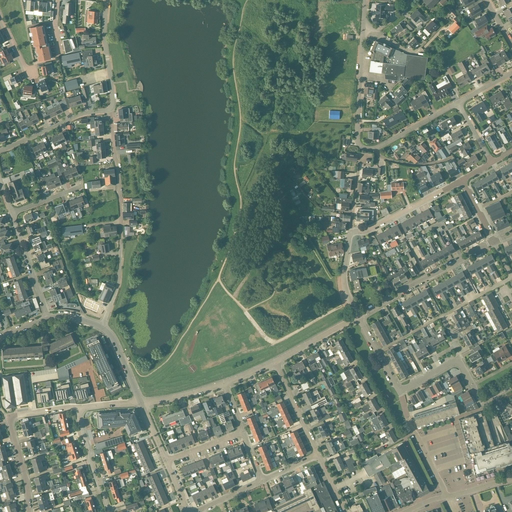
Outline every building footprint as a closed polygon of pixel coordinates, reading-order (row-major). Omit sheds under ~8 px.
[(31,0),(28,0),(26,0),(25,11),(26,11),(34,11),(35,2),(31,1),(31,0)] [(35,2),(34,11),(43,12),(43,2),(40,2),(40,1),(35,0),(35,2)] [(459,0),(462,3),(465,8),(471,5),(469,2),(472,0),(459,0)] [(43,2),(43,12),(51,12),(51,11),(52,2),(47,1),(47,3),(43,2)] [(73,14),(74,11),(73,10),(73,4),(71,4),(71,3),(66,3),(66,9),(64,9),(64,11),(60,10),(60,13),(61,13),(61,15),(61,17),(64,17),(63,19),(69,19),(69,14),(73,15),(73,14)] [(511,3),(507,6),(509,9),(503,12),(506,17),(511,13),(511,3)] [(385,6),(376,5),(376,8),(376,13),(376,17),(385,18),(385,11),(393,12),(393,4),(389,4),(389,7),(385,6)] [(478,5),(477,4),(468,9),(470,13),(468,14),(471,19),(477,16),(475,13),(481,10),(480,9),(481,8),(479,4),(478,5)] [(462,23),(461,21),(456,16),(458,15),(449,6),(445,9),(454,18),(453,19),(459,25),(462,23)] [(417,24),(420,20),(423,23),(426,20),(422,16),(423,16),(417,10),(414,13),(410,16),(417,24)] [(99,12),(88,11),(87,22),(97,23),(97,16),(99,16),(99,12)] [(484,16),(484,15),(475,20),(477,24),(475,25),(478,30),(483,27),(482,24),(487,21),(487,20),(488,19),(485,15),(484,16)] [(404,25),(402,21),(399,23),(399,24),(391,31),(394,35),(404,28),(403,26),(404,25)] [(438,26),(432,21),(425,28),(430,34),(438,26)] [(414,28),(409,22),(406,26),(411,31),(414,28)] [(455,23),(449,29),(452,33),(459,27),(455,23)] [(42,25),(30,28),(34,46),(36,46),(37,48),(36,48),(39,61),(51,58),(48,46),(47,46),(42,25)] [(477,37),(484,34),(487,39),(495,34),(492,28),(489,30),(487,25),(475,32),(475,33),(477,37)] [(89,38),(89,35),(84,35),(84,39),(86,39),(86,45),(96,45),(96,37),(89,38)] [(419,43),(413,37),(407,43),(409,44),(408,44),(413,49),(419,43)] [(69,39),(63,40),(65,54),(73,51),(69,39)] [(371,61),(370,72),(384,74),(385,79),(399,81),(400,79),(404,79),(404,77),(424,80),(428,58),(406,55),(375,41),(371,51),(374,52),(373,61),(371,61)] [(1,48),(0,48),(0,58),(10,54),(8,49),(2,51),(1,48)] [(64,55),(62,56),(64,66),(72,65),(85,62),(85,59),(88,59),(88,61),(89,61),(90,66),(98,65),(97,59),(98,59),(97,55),(93,56),(92,53),(84,53),(84,51),(66,55),(65,55),(64,55)] [(509,60),(503,51),(490,58),(493,64),(496,62),(498,66),(509,60)] [(10,54),(0,58),(0,61),(3,67),(8,64),(7,61),(13,59),(10,54)] [(485,63),(479,66),(484,74),(490,71),(488,67),(490,66),(486,58),(483,59),(485,63)] [(463,75),(456,79),(460,87),(471,81),(466,72),(469,70),(464,60),(459,63),(464,72),(462,73),(463,75)] [(45,66),(42,67),(43,75),(50,73),(50,74),(54,74),(53,68),(51,61),(45,63),(45,66)] [(484,74),(479,66),(473,70),(471,66),(468,68),(473,76),(476,74),(477,78),(484,74)] [(11,73),(2,77),(4,82),(8,80),(7,79),(12,77),(11,73)] [(8,80),(4,82),(8,90),(12,89),(10,86),(22,80),(19,74),(12,77),(7,79),(8,80)] [(452,89),(445,75),(443,77),(444,81),(435,86),(434,82),(429,85),(433,94),(437,101),(449,94),(447,91),(452,89)] [(76,79),(64,82),(67,90),(79,87),(76,79)] [(45,80),(38,82),(41,89),(42,94),(43,94),(49,92),(45,80)] [(95,94),(107,92),(106,82),(101,83),(101,85),(94,86),(95,94)] [(374,85),(365,84),(364,93),(372,93),(372,99),(376,99),(378,90),(373,89),(374,85)] [(22,92),(22,96),(28,97),(34,98),(35,91),(32,90),(32,87),(24,86),(24,93),(22,92)] [(407,91),(402,86),(394,93),(397,96),(393,100),(398,106),(406,99),(402,95),(407,91)] [(75,90),(72,91),(73,94),(76,105),(82,103),(80,96),(77,96),(76,93),(75,90)] [(421,93),(423,95),(411,102),(415,110),(423,105),(424,107),(428,105),(427,103),(430,101),(425,91),(421,93)] [(504,99),(500,92),(489,98),(493,105),(504,99)] [(68,98),(65,99),(67,104),(69,103),(70,107),(76,105),(73,94),(70,95),(71,98),(68,99),(68,98)] [(390,100),(385,95),(378,102),(382,107),(384,105),(388,110),(393,104),(389,100),(390,100)] [(511,105),(509,99),(503,103),(506,108),(511,105)] [(487,110),(483,102),(471,108),(476,116),(480,122),(484,120),(481,113),(487,110)] [(61,107),(60,104),(54,107),(57,114),(63,111),(61,107)] [(45,111),(42,113),(45,120),(51,117),(48,110),(47,107),(44,109),(45,111)] [(54,107),(48,110),(51,117),(57,114),(54,107)] [(128,122),(132,121),(132,114),(129,114),(128,113),(128,109),(119,110),(119,118),(126,118),(126,122),(128,122)] [(406,118),(402,111),(383,121),(387,128),(406,118)] [(36,113),(30,116),(34,123),(40,120),(36,113)] [(34,123),(30,116),(24,119),(28,126),(34,123)] [(441,132),(443,136),(450,132),(448,129),(457,124),(453,117),(441,123),(444,130),(441,132)] [(22,129),(28,126),(24,119),(18,122),(22,129)] [(95,128),(103,127),(102,120),(90,121),(90,128),(95,128)] [(128,123),(115,124),(115,131),(128,130),(128,126),(128,123)] [(103,127),(95,128),(95,132),(91,133),(91,136),(104,135),(103,127)] [(2,142),(7,140),(4,134),(8,133),(6,128),(0,130),(1,133),(0,133),(0,141),(1,141),(2,142)] [(376,132),(368,132),(368,139),(376,139),(376,135),(379,135),(380,133),(381,133),(386,131),(382,128),(381,129),(377,129),(376,132)] [(503,129),(498,132),(500,135),(499,136),(502,141),(503,141),(505,143),(511,140),(506,131),(505,132),(503,129)] [(454,142),(446,146),(448,149),(456,145),(462,141),(461,138),(464,136),(462,134),(463,133),(463,132),(462,130),(461,130),(460,131),(460,130),(450,135),(454,142)] [(62,133),(57,136),(62,146),(64,150),(67,148),(63,142),(66,140),(67,143),(70,141),(67,136),(64,137),(62,133)] [(123,134),(115,135),(116,146),(125,145),(124,136),(124,135),(129,135),(129,133),(124,133),(124,134),(123,134)] [(448,133),(443,136),(440,137),(443,141),(446,140),(445,138),(450,136),(448,133)] [(53,141),(50,142),(51,144),(53,149),(56,148),(59,147),(60,147),(62,146),(57,136),(51,138),(53,141)] [(490,136),(487,138),(489,141),(488,141),(493,150),(496,149),(496,150),(500,148),(499,147),(500,146),(494,138),(492,139),(490,136)] [(436,138),(430,141),(433,146),(432,147),(435,152),(438,150),(444,159),(449,155),(450,153),(448,149),(446,146),(443,148),(436,138)] [(97,145),(97,151),(105,150),(105,143),(95,144),(94,140),(90,140),(88,140),(89,146),(97,145)] [(43,142),(38,145),(43,154),(43,155),(47,153),(47,152),(51,150),(48,145),(45,146),(43,142)] [(420,155),(425,160),(428,157),(426,155),(428,153),(426,151),(429,148),(423,142),(419,146),(417,146),(416,147),(416,149),(417,150),(419,150),(418,151),(421,154),(420,155)] [(471,148),(467,142),(457,148),(456,145),(448,149),(450,153),(451,153),(453,152),(460,149),(464,157),(471,153),(469,149),(471,148)] [(34,159),(43,154),(38,145),(33,148),(34,152),(31,153),(34,159)] [(105,150),(97,151),(98,156),(90,157),(91,163),(96,162),(96,158),(106,157),(105,150)] [(422,163),(425,160),(420,155),(415,150),(410,155),(408,154),(404,158),(409,162),(411,160),(414,163),(415,163),(417,161),(419,163),(422,163)] [(468,162),(465,164),(467,168),(471,166),(470,165),(478,161),(475,155),(470,158),(466,160),(468,162)] [(454,158),(448,162),(450,165),(446,167),(448,171),(451,177),(459,173),(454,165),(457,163),(456,162),(454,158)] [(457,161),(459,166),(466,163),(465,161),(463,158),(457,161)] [(61,164),(58,165),(59,169),(60,169),(60,171),(64,170),(67,179),(73,176),(69,166),(69,165),(63,168),(61,164)] [(72,165),(69,166),(73,176),(78,174),(75,167),(73,168),(72,165)] [(421,167),(427,180),(431,179),(434,184),(435,186),(444,182),(439,172),(430,177),(425,166),(421,167)] [(504,176),(509,173),(505,166),(500,169),(501,172),(499,173),(503,180),(506,179),(504,176)] [(419,186),(422,192),(428,189),(426,184),(428,182),(421,167),(419,167),(421,172),(416,174),(418,179),(419,179),(422,185),(419,186)] [(32,178),(29,169),(24,171),(27,180),(32,178)] [(115,175),(115,169),(104,170),(104,177),(105,177),(106,185),(116,184),(115,175)] [(376,170),(363,169),(362,175),(362,177),(362,178),(365,178),(366,178),(366,176),(372,177),(372,173),(376,173),(376,170)] [(344,171),(330,171),(330,177),(337,177),(337,178),(343,179),(344,171)] [(495,172),(489,175),(493,182),(498,179),(495,172)] [(55,175),(51,176),(52,179),(53,179),(56,187),(62,184),(59,176),(56,178),(55,175)] [(488,185),(493,182),(489,175),(484,178),(488,185)] [(52,179),(51,176),(46,178),(46,177),(41,179),(44,185),(48,184),(50,189),(56,187),(53,179),(52,179)] [(483,188),(488,185),(484,178),(479,181),(483,188)] [(19,179),(13,181),(20,200),(26,198),(25,196),(27,195),(25,191),(23,192),(19,179)] [(348,179),(344,179),(344,188),(354,189),(354,179),(348,179)] [(20,200),(13,181),(8,183),(15,202),(20,200)] [(101,187),(100,181),(87,182),(87,189),(101,187)] [(473,184),(477,191),(483,188),(479,181),(473,184)] [(387,190),(378,192),(379,197),(380,203),(384,201),(384,198),(391,198),(391,192),(390,192),(390,190),(392,190),(392,191),(403,190),(406,189),(406,182),(403,182),(391,183),(391,184),(387,185),(387,190)] [(366,184),(359,183),(358,191),(364,192),(364,194),(368,194),(368,192),(369,193),(369,189),(368,189),(369,185),(365,184),(366,184)] [(453,197),(456,202),(463,199),(460,193),(453,197)] [(360,195),(359,202),(365,203),(365,207),(368,207),(369,207),(375,207),(375,202),(369,202),(369,198),(372,198),(372,199),(379,198),(379,194),(372,194),(369,194),(369,196),(360,195)] [(76,199),(80,211),(82,210),(81,206),(85,204),(82,197),(76,199)] [(347,198),(336,197),(336,203),(341,203),(341,209),(348,210),(349,203),(346,202),(347,198)] [(80,211),(76,199),(69,201),(72,209),(76,208),(78,212),(80,211)] [(455,205),(453,206),(455,209),(456,209),(459,208),(466,204),(463,199),(456,202),(454,204),(455,205)] [(499,201),(485,207),(488,214),(490,214),(497,231),(510,225),(507,218),(504,219),(502,216),(505,215),(499,201)] [(55,207),(58,215),(59,219),(67,216),(66,215),(70,214),(68,207),(65,208),(63,204),(55,207)] [(459,208),(456,209),(458,213),(459,214),(462,213),(469,209),(466,204),(459,208)] [(389,213),(386,208),(380,210),(383,216),(389,213)] [(357,213),(356,217),(373,218),(373,210),(360,209),(360,213),(357,213)] [(422,213),(426,221),(433,217),(429,209),(422,213)] [(458,213),(455,215),(456,216),(455,216),(456,218),(460,216),(461,217),(463,216),(465,219),(472,215),(469,209),(462,213),(459,214),(458,213)] [(27,223),(34,220),(33,217),(38,214),(37,211),(24,216),(27,223)] [(130,211),(123,211),(123,218),(130,218),(130,220),(129,220),(129,225),(137,225),(137,220),(133,220),(133,219),(134,219),(134,215),(137,215),(137,211),(133,211),(130,211)] [(436,219),(442,216),(439,211),(439,212),(436,212),(435,211),(433,212),(436,219)] [(350,222),(350,215),(340,213),(340,218),(343,219),(342,221),(350,222)] [(415,216),(419,224),(426,221),(422,213),(415,216)] [(415,216),(408,220),(412,228),(419,224),(415,216)] [(467,222),(468,224),(470,224),(471,227),(470,228),(469,229),(470,232),(472,231),(473,234),(477,241),(482,238),(479,231),(476,232),(474,230),(473,230),(473,229),(474,228),(473,227),(477,225),(473,218),(467,222)] [(405,232),(412,228),(408,220),(401,224),(405,232)] [(349,223),(339,222),(339,224),(335,224),(335,227),(332,227),(332,232),(339,232),(339,229),(348,230),(349,223)] [(36,223),(26,227),(29,234),(38,230),(36,223)] [(82,225),(62,227),(63,236),(69,236),(83,234),(82,225)] [(110,227),(110,225),(103,225),(104,236),(117,235),(116,226),(110,227)] [(397,225),(390,229),(394,237),(401,233),(397,225)] [(0,229),(0,228),(0,239),(9,237),(8,236),(9,235),(7,230),(0,232),(0,229)] [(387,241),(394,237),(390,229),(383,233),(387,241)] [(380,244),(387,241),(383,233),(376,236),(380,244)] [(460,238),(455,240),(457,243),(458,243),(461,249),(466,246),(463,240),(461,237),(463,236),(461,233),(460,234),(459,233),(458,234),(460,238)] [(472,244),(477,241),(473,234),(468,237),(472,244)] [(330,242),(328,235),(321,237),(322,244),(330,242)] [(31,239),(33,245),(41,242),(39,236),(31,239)] [(463,240),(466,246),(472,244),(468,237),(463,240)] [(369,245),(367,238),(357,241),(360,251),(367,250),(366,246),(369,245)] [(105,244),(104,240),(96,242),(97,249),(101,249),(102,252),(110,251),(110,250),(110,248),(109,247),(108,247),(108,243),(105,244)] [(5,242),(0,243),(0,249),(1,249),(3,253),(13,250),(12,249),(13,248),(12,243),(4,245),(3,242),(5,242)] [(52,247),(52,248),(55,246),(54,244),(52,245),(51,244),(44,246),(43,242),(33,245),(35,251),(41,249),(41,252),(47,250),(52,247)] [(327,246),(329,256),(343,252),(341,243),(327,246)] [(378,244),(375,246),(374,246),(378,254),(382,252),(378,244)] [(451,244),(446,247),(450,254),(455,251),(451,244)] [(450,254),(446,247),(441,250),(444,257),(450,254)] [(367,252),(367,250),(361,251),(362,253),(352,255),(353,262),(359,261),(359,265),(366,261),(365,253),(367,252)] [(441,250),(435,253),(439,260),(444,257),(441,250)] [(45,260),(48,259),(45,253),(37,256),(39,262),(45,260)] [(439,260),(435,253),(430,256),(434,263),(439,260)] [(491,254),(485,258),(489,265),(491,263),(495,261),(491,254)] [(8,265),(16,262),(14,256),(6,258),(1,259),(2,262),(7,261),(8,265)] [(396,260),(395,261),(399,268),(404,266),(403,265),(403,264),(401,261),(401,260),(400,259),(399,257),(398,256),(395,258),(395,259),(396,260)] [(434,263),(430,256),(425,259),(429,266),(434,263)] [(485,258),(479,261),(483,268),(487,266),(489,265),(485,258)] [(423,269),(429,266),(425,259),(419,262),(423,269)] [(46,263),(45,260),(39,262),(41,268),(50,265),(49,262),(46,263)] [(412,260),(408,262),(411,267),(408,269),(412,275),(413,275),(413,276),(416,275),(416,273),(418,272),(412,260)] [(95,274),(112,271),(111,261),(94,264),(93,262),(89,262),(90,268),(94,267),(95,274)] [(479,261),(473,264),(477,271),(479,270),(483,268),(479,261)] [(8,265),(10,271),(18,268),(16,262),(8,265)] [(481,278),(473,264),(467,267),(471,274),(474,272),(478,279),(481,278)] [(355,270),(349,271),(351,281),(352,280),(354,291),(360,289),(358,279),(357,279),(357,278),(371,275),(370,270),(374,269),(374,266),(355,270)] [(381,267),(385,275),(389,274),(385,266),(383,267),(383,266),(381,267)] [(496,279),(499,277),(496,270),(495,270),(493,267),(491,268),(493,272),(493,273),(494,275),(496,279)] [(20,274),(18,268),(10,271),(13,277),(20,274)] [(402,269),(396,273),(401,282),(407,279),(402,269)] [(45,279),(54,276),(52,270),(43,273),(45,279)] [(462,272),(456,275),(464,289),(467,294),(471,291),(466,283),(464,284),(462,280),(466,278),(462,272)] [(401,282),(396,273),(389,276),(395,286),(401,282)] [(464,289),(456,275),(450,278),(454,285),(457,283),(461,290),(460,291),(463,296),(466,294),(464,289)] [(54,276),(45,279),(48,285),(53,283),(54,285),(59,283),(66,281),(69,280),(68,277),(66,278),(65,276),(57,279),(55,279),(54,276)] [(454,285),(450,278),(444,281),(448,289),(452,296),(454,294),(450,287),(454,285)] [(16,288),(24,285),(22,279),(14,282),(16,288)] [(444,281),(438,284),(442,292),(444,291),(448,289),(444,281)] [(105,284),(103,283),(101,286),(104,287),(99,299),(107,303),(112,291),(113,291),(114,287),(105,283),(105,284)] [(443,300),(446,299),(438,284),(432,288),(436,295),(439,293),(443,300)] [(16,288),(18,294),(26,291),(24,285),(16,288)] [(55,288),(49,290),(51,296),(60,292),(58,288),(58,287),(55,288)] [(426,290),(420,293),(427,307),(430,306),(426,299),(430,297),(426,290)] [(28,298),(26,291),(18,294),(20,300),(28,298)] [(67,305),(68,304),(67,301),(68,301),(66,297),(65,298),(63,292),(60,293),(60,292),(51,296),(54,302),(56,301),(57,301),(59,300),(61,304),(66,302),(67,305)] [(482,297),(486,304),(495,299),(491,292),(482,297)] [(420,293),(414,296),(418,303),(421,301),(425,309),(427,307),(420,293)] [(414,296),(408,299),(415,314),(418,312),(414,305),(418,303),(414,296)] [(87,298),(83,306),(97,312),(100,306),(95,304),(93,303),(93,301),(87,298)] [(413,315),(415,314),(408,299),(402,303),(406,310),(409,308),(413,315)] [(486,304),(489,311),(497,307),(498,306),(495,299),(486,304)] [(29,300),(21,304),(25,314),(31,312),(29,305),(30,305),(29,300)] [(21,316),(25,314),(21,304),(16,305),(18,309),(14,311),(17,317),(21,315),(21,316)] [(396,306),(391,309),(392,311),(395,317),(399,315),(401,318),(400,319),(404,326),(409,324),(403,313),(402,313),(401,311),(400,312),(399,310),(398,311),(396,306)] [(497,307),(489,311),(487,311),(491,318),(500,313),(497,307)] [(12,314),(9,308),(4,310),(6,316),(12,314)] [(455,322),(462,318),(459,312),(461,311),(459,308),(453,311),(455,314),(452,316),(455,322)] [(491,318),(494,325),(504,320),(500,313),(491,318)] [(462,318),(455,322),(458,328),(462,326),(463,329),(469,326),(468,323),(469,322),(467,319),(465,317),(463,318),(462,318)] [(504,320),(494,325),(498,331),(507,327),(504,320)] [(378,321),(371,324),(374,330),(381,326),(384,325),(384,326),(388,324),(386,322),(383,323),(383,322),(382,322),(380,323),(378,321)] [(466,333),(462,335),(465,341),(475,335),(473,333),(471,334),(469,332),(471,331),(470,330),(474,328),(472,325),(464,330),(466,333)] [(374,330),(377,335),(384,331),(381,326),(374,330)] [(434,333),(435,335),(439,343),(445,339),(444,337),(446,335),(443,329),(440,331),(441,332),(438,333),(437,331),(434,333)] [(387,337),(384,331),(377,335),(380,340),(387,337)] [(390,337),(394,335),(392,332),(389,334),(389,335),(387,337),(380,340),(383,346),(390,342),(388,339),(391,338),(390,337)] [(75,344),(71,335),(50,345),(49,342),(41,344),(42,347),(3,350),(4,359),(43,356),(42,350),(51,348),(54,353),(75,344)] [(427,335),(424,337),(425,339),(426,339),(429,345),(432,344),(433,346),(439,343),(435,335),(429,338),(427,335)] [(478,341),(475,335),(465,341),(468,346),(473,344),(474,347),(484,342),(483,339),(478,341)] [(92,342),(87,344),(92,355),(94,359),(101,374),(102,378),(107,389),(112,386),(113,389),(119,386),(118,384),(114,375),(113,375),(112,373),(114,373),(112,369),(110,369),(109,365),(110,365),(107,358),(106,359),(104,355),(105,354),(103,350),(102,351),(101,349),(103,348),(99,339),(98,340),(97,337),(91,340),(92,342)] [(429,345),(426,339),(425,339),(424,337),(421,339),(423,342),(425,346),(428,344),(429,345)] [(331,352),(345,344),(342,339),(335,342),(337,345),(332,347),(331,345),(328,346),(331,352)] [(415,342),(412,343),(414,347),(415,349),(416,349),(417,351),(415,353),(419,360),(424,357),(418,346),(417,345),(415,342)] [(423,342),(417,345),(418,346),(424,357),(429,354),(425,346),(423,342)] [(348,350),(345,344),(331,352),(333,354),(339,350),(341,353),(348,350)] [(386,351),(390,356),(396,353),(407,347),(405,344),(394,350),(393,347),(386,351)] [(481,350),(478,345),(472,348),(475,352),(468,355),(472,362),(481,357),(478,351),(481,350)] [(510,355),(505,346),(500,349),(499,348),(498,347),(493,350),(493,351),(493,352),(494,355),(491,357),(494,362),(497,360),(498,362),(510,355)] [(350,355),(348,350),(341,353),(344,359),(350,355)] [(316,361),(315,362),(316,363),(317,363),(319,367),(320,368),(322,367),(318,360),(321,358),(318,352),(312,355),(316,361)] [(393,362),(399,358),(396,353),(390,356),(393,362)] [(316,369),(319,367),(317,363),(316,363),(315,362),(316,361),(312,355),(307,358),(310,364),(309,364),(312,370),(316,367),(316,369)] [(344,359),(342,360),(343,363),(344,365),(347,364),(354,360),(351,355),(344,359)] [(393,362),(396,368),(402,364),(399,358),(393,362)] [(481,365),(475,368),(479,374),(489,369),(486,364),(488,363),(486,359),(479,363),(481,365)] [(302,361),(297,364),(303,375),(305,374),(302,369),(306,367),(302,361)] [(303,375),(297,364),(291,367),(294,372),(293,373),(296,379),(303,375)] [(405,370),(402,364),(396,368),(399,373),(405,370)] [(347,378),(353,375),(359,371),(356,365),(350,369),(350,368),(344,372),(347,378)] [(409,375),(405,370),(399,373),(402,379),(409,375)] [(359,371),(353,375),(356,380),(362,376),(359,371)] [(16,406),(16,404),(18,404),(19,404),(28,403),(23,374),(3,377),(6,398),(4,399),(6,408),(16,406)] [(451,385),(459,381),(456,376),(451,378),(449,376),(444,379),(449,387),(452,386),(451,385)] [(272,377),(266,380),(269,387),(272,385),(273,388),(275,392),(278,391),(275,384),(272,377)] [(331,386),(328,379),(322,381),(326,389),(332,387),(331,386)] [(260,387),(256,388),(258,392),(259,393),(259,394),(261,398),(266,396),(267,394),(264,389),(269,387),(266,380),(258,384),(260,387)] [(360,388),(355,390),(357,393),(368,387),(365,381),(358,385),(360,388)] [(451,385),(452,386),(455,391),(452,393),(453,395),(456,394),(459,393),(457,390),(462,387),(459,381),(451,385)] [(437,382),(432,385),(436,392),(441,389),(443,392),(446,391),(442,383),(439,385),(437,382)] [(61,389),(55,391),(57,400),(62,399),(61,398),(68,397),(68,398),(69,398),(68,395),(71,394),(69,383),(60,385),(61,389)] [(81,389),(74,391),(77,400),(82,399),(81,398),(87,396),(88,397),(89,397),(88,394),(91,393),(88,383),(80,385),(81,389)] [(436,392),(432,385),(426,388),(429,393),(426,395),(429,400),(432,398),(430,395),(436,392)] [(42,393),(36,394),(37,403),(42,402),(42,401),(48,400),(48,401),(49,401),(49,398),(52,398),(50,387),(42,388),(42,393)] [(371,392),(368,387),(357,393),(358,395),(363,393),(364,396),(371,392)] [(305,399),(317,394),(318,393),(317,390),(311,393),(309,390),(302,394),(305,399)] [(239,400),(246,397),(244,391),(237,394),(239,400)] [(420,391),(415,394),(419,401),(424,398),(426,401),(429,400),(426,395),(423,396),(420,391)] [(460,395),(463,401),(471,397),(468,391),(463,394),(461,391),(459,393),(456,394),(458,397),(460,395)] [(261,398),(259,393),(254,395),(255,397),(250,399),(251,402),(252,402),(256,400),(261,398)] [(308,405),(316,401),(321,399),(321,398),(318,393),(317,394),(305,399),(308,405)] [(413,404),(419,401),(415,394),(409,397),(413,404)] [(216,411),(218,415),(223,413),(221,407),(222,406),(221,404),(220,404),(224,402),(222,396),(218,397),(217,396),(216,397),(216,398),(215,398),(217,404),(214,405),(216,411)] [(249,403),(246,397),(239,400),(242,406),(249,403)] [(362,407),(364,410),(377,403),(374,397),(367,401),(369,403),(362,407)] [(471,397),(463,401),(466,406),(467,406),(468,408),(473,406),(471,404),(474,402),(471,397)] [(210,413),(216,411),(214,405),(214,404),(211,405),(210,400),(209,401),(209,399),(205,400),(206,402),(203,403),(206,411),(206,410),(208,415),(211,414),(210,413)] [(252,402),(251,402),(249,403),(242,406),(244,412),(251,409),(254,407),(253,405),(257,403),(256,400),(252,402)] [(276,404),(279,410),(286,407),(283,401),(276,404)] [(511,401),(510,402),(511,403),(509,404),(509,403),(505,405),(506,409),(507,408),(509,411),(505,412),(505,411),(502,413),(505,420),(508,419),(507,416),(511,413),(511,401)] [(459,414),(455,402),(413,415),(417,427),(459,414)] [(377,403),(364,410),(365,413),(372,409),(373,412),(380,408),(377,403)] [(192,407),(191,408),(194,416),(194,417),(201,415),(203,421),(206,420),(202,409),(200,410),(198,405),(197,405),(197,404),(192,406),(192,407)] [(279,410),(281,416),(288,412),(286,407),(279,410)] [(310,410),(313,416),(324,410),(326,409),(324,407),(318,410),(317,407),(310,410)] [(190,418),(189,415),(185,417),(183,409),(161,418),(165,428),(170,426),(169,423),(179,419),(181,425),(192,422),(190,418)] [(324,410),(313,416),(315,421),(322,418),(321,415),(325,413),(324,410)] [(60,418),(61,422),(67,421),(65,412),(53,415),(54,420),(60,418)] [(121,415),(117,415),(117,412),(97,414),(98,427),(125,425),(130,436),(139,432),(138,429),(141,428),(134,413),(121,414),(121,415)] [(277,424),(291,418),(288,412),(281,416),(283,418),(281,419),(280,419),(276,421),(277,424)] [(459,419),(458,419),(474,475),(475,475),(475,474),(493,468),(511,462),(511,455),(511,452),(511,451),(511,447),(509,441),(494,446),(483,412),(464,418),(459,420),(459,419)] [(375,424),(385,419),(382,413),(376,417),(374,414),(370,417),(374,425),(375,424)] [(247,418),(249,424),(259,420),(264,419),(263,418),(268,416),(267,414),(255,418),(254,416),(247,418)] [(207,421),(209,426),(212,425),(213,428),(212,428),(215,435),(222,433),(219,425),(216,426),(215,423),(214,423),(212,417),(206,419),(207,421)] [(291,418),(277,424),(279,427),(285,424),(287,427),(293,424),(291,418)] [(385,419),(375,424),(378,430),(388,424),(385,419)] [(259,420),(249,424),(251,430),(258,427),(257,424),(260,423),(259,420)] [(23,430),(31,428),(34,427),(34,424),(30,425),(29,421),(21,423),(23,430)] [(69,429),(67,421),(61,422),(56,423),(58,430),(59,429),(61,437),(67,435),(66,432),(69,432),(68,429),(69,429)] [(210,429),(209,426),(207,421),(202,423),(205,431),(199,433),(202,441),(210,438),(207,430),(210,429)] [(228,424),(227,422),(224,423),(225,425),(227,431),(234,428),(231,422),(228,424)] [(318,426),(320,432),(332,427),(333,426),(331,423),(326,426),(324,423),(318,426)] [(355,425),(352,426),(353,428),(355,432),(356,435),(359,433),(364,430),(362,427),(358,429),(356,427),(355,425)] [(260,433),(258,427),(251,430),(253,436),(261,433),(260,433)] [(332,427),(320,432),(323,437),(331,433),(330,430),(333,429),(332,427)] [(32,434),(31,428),(23,430),(25,436),(32,434)] [(381,438),(382,441),(394,434),(391,429),(385,432),(386,435),(381,438)] [(263,432),(260,433),(261,433),(253,436),(256,442),(263,439),(262,436),(269,433),(268,430),(263,432)] [(290,433),(292,439),(299,436),(296,430),(290,433)] [(382,441),(381,441),(383,444),(389,441),(391,443),(397,440),(394,434),(382,441)] [(450,434),(442,437),(443,442),(449,440),(450,444),(453,443),(450,434)] [(192,435),(184,437),(188,446),(195,443),(192,435)] [(122,436),(95,444),(97,450),(124,441),(122,436)] [(302,441),(299,436),(292,439),(290,439),(285,442),(287,445),(294,441),(295,444),(302,441)] [(64,439),(68,453),(71,452),(71,451),(77,449),(74,441),(72,442),(70,437),(64,439)] [(184,437),(177,440),(180,449),(188,446),(184,437)] [(28,448),(41,444),(44,443),(43,440),(35,443),(34,439),(27,441),(28,448)] [(325,443),(328,448),(341,442),(342,441),(341,439),(333,442),(332,440),(325,443)] [(173,452),(180,449),(177,440),(170,443),(173,452)] [(437,448),(436,446),(434,446),(432,440),(427,442),(429,450),(437,448)] [(133,444),(136,452),(145,448),(142,441),(133,444)] [(304,447),(302,441),(295,444),(296,446),(293,448),(294,448),(289,450),(291,453),(304,447)] [(341,442),(328,448),(331,454),(337,451),(341,449),(340,446),(342,445),(341,442)] [(388,466),(409,455),(403,443),(378,457),(377,454),(361,463),(363,465),(362,465),(369,477),(374,474),(388,466)] [(41,444),(28,448),(30,454),(38,452),(39,452),(40,454),(48,452),(47,448),(43,450),(41,444)] [(258,447),(260,453),(275,447),(274,444),(266,447),(265,444),(258,447)] [(240,446),(233,448),(237,457),(238,460),(244,458),(240,446)] [(275,447),(260,453),(263,459),(269,456),(268,453),(276,450),(275,447)] [(304,447),(291,453),(292,456),(299,453),(300,456),(307,453),(304,447)] [(136,452),(140,459),(148,455),(145,448),(136,452)] [(237,457),(233,448),(227,450),(231,460),(237,457)] [(71,451),(71,452),(72,455),(69,455),(71,460),(79,458),(77,449),(71,451)] [(100,453),(103,462),(109,460),(114,458),(111,450),(109,451),(100,453)] [(229,465),(228,462),(226,457),(223,458),(221,453),(215,455),(219,465),(220,467),(225,465),(226,466),(229,465)] [(140,459),(143,466),(151,462),(148,455),(140,459)] [(219,465),(215,455),(209,458),(212,467),(219,465)] [(409,455),(388,466),(395,478),(405,472),(408,478),(410,478),(414,487),(419,495),(420,497),(429,491),(409,455)] [(32,459),(34,466),(42,464),(41,460),(44,459),(43,456),(32,459)] [(272,462),(269,456),(263,459),(265,464),(272,462)] [(333,459),(335,465),(350,458),(349,456),(341,459),(340,456),(333,459)] [(352,457),(350,458),(335,465),(338,470),(345,467),(343,464),(346,463),(350,473),(357,469),(355,466),(354,467),(352,463),(354,462),(354,461),(352,457)] [(111,468),(109,460),(103,462),(105,470),(108,469),(109,474),(112,473),(111,468)] [(195,463),(199,472),(203,470),(204,471),(207,470),(203,460),(195,463)] [(0,470),(1,473),(11,470),(9,464),(6,465),(5,462),(0,463),(0,466),(2,466),(3,469),(0,470)] [(154,470),(151,462),(143,466),(146,474),(154,470)] [(272,462),(265,464),(267,470),(274,468),(272,462)] [(191,474),(199,472),(195,463),(188,466),(191,474)] [(42,467),(42,464),(34,466),(36,473),(47,470),(46,466),(42,467)] [(76,479),(85,476),(83,468),(82,468),(81,466),(76,468),(78,474),(75,475),(76,479)] [(188,475),(191,474),(188,466),(181,469),(184,477),(188,475)] [(307,469),(304,471),(305,473),(307,473),(309,476),(310,475),(316,472),(313,466),(307,469)] [(11,470),(1,473),(3,479),(0,479),(0,480),(1,483),(10,480),(10,477),(13,476),(11,470)] [(236,478),(232,471),(225,474),(228,481),(223,484),(225,490),(235,486),(232,480),(236,478)] [(251,478),(249,472),(244,475),(243,473),(239,474),(243,482),(251,478)] [(305,490),(311,487),(318,484),(316,480),(319,478),(316,472),(310,475),(311,477),(308,479),(309,482),(306,484),(303,485),(305,489),(305,490)] [(386,482),(380,472),(373,475),(379,486),(386,482)] [(35,478),(37,485),(44,482),(43,479),(47,478),(46,474),(35,478)] [(148,477),(151,484),(159,481),(156,474),(148,477)] [(296,475),(289,478),(293,486),(299,483),(300,486),(299,487),(302,493),(304,493),(303,490),(305,489),(303,485),(301,479),(300,478),(298,479),(296,475)] [(88,485),(85,476),(76,479),(78,483),(81,482),(83,491),(87,490),(85,485),(88,485)] [(293,486),(289,478),(283,481),(287,491),(285,492),(289,500),(291,499),(289,493),(292,491),(292,490),(294,489),(293,486)] [(404,478),(399,480),(401,484),(403,488),(409,485),(411,489),(414,497),(419,495),(414,487),(410,478),(408,478),(404,478)] [(109,482),(111,490),(117,489),(122,487),(119,479),(109,482)] [(51,490),(60,488),(59,484),(57,484),(53,485),(52,480),(44,482),(37,485),(39,491),(51,488),(51,490)] [(396,485),(401,484),(399,480),(395,481),(394,481),(390,482),(393,488),(397,486),(396,485)] [(159,481),(151,484),(154,492),(162,488),(159,481)] [(6,482),(0,483),(0,486),(0,488),(4,487),(5,492),(14,490),(12,483),(7,484),(6,482)] [(324,508),(325,511),(337,511),(330,495),(325,485),(323,486),(321,482),(318,484),(311,487),(320,508),(321,508),(322,509),(324,508)] [(280,497),(278,494),(282,492),(278,484),(271,487),(275,495),(272,496),(274,500),(280,497)] [(382,491),(378,493),(386,511),(393,508),(398,506),(390,487),(389,484),(380,488),(382,491)] [(213,485),(206,489),(210,497),(217,494),(213,485)] [(409,485),(403,488),(404,492),(408,501),(415,499),(414,497),(411,489),(409,485)] [(304,493),(302,493),(291,499),(289,500),(281,504),(275,506),(277,509),(277,511),(280,511),(308,499),(311,505),(314,503),(316,506),(313,507),(315,511),(320,508),(311,487),(305,490),(305,489),(303,490),(304,493)] [(384,511),(386,511),(378,493),(375,487),(372,488),(373,489),(371,490),(371,488),(368,490),(368,489),(365,490),(362,491),(364,495),(371,511),(384,511)] [(154,492),(157,499),(165,495),(162,488),(154,492)] [(408,501),(404,492),(403,488),(396,491),(402,504),(408,501)] [(117,489),(111,490),(114,498),(117,498),(118,503),(121,502),(117,489)] [(206,489),(199,492),(203,501),(210,497),(206,489)] [(16,496),(14,490),(5,492),(5,493),(3,493),(4,497),(7,497),(7,499),(4,500),(5,503),(12,501),(11,498),(16,496)] [(68,494),(69,498),(81,494),(82,494),(81,490),(68,494)] [(196,504),(203,501),(199,492),(192,495),(196,504)] [(280,501),(281,503),(281,504),(289,500),(285,492),(282,493),(284,498),(280,501)] [(37,497),(39,504),(47,501),(50,500),(48,494),(37,497)] [(168,503),(165,495),(157,499),(160,506),(168,503)] [(86,499),(89,509),(95,507),(92,499),(91,497),(86,499)] [(268,499),(261,502),(265,511),(272,509),(268,499)] [(144,503),(143,500),(137,502),(137,503),(126,506),(127,511),(133,509),(134,510),(139,509),(139,507),(140,507),(139,505),(144,503)] [(47,501),(39,504),(41,510),(52,507),(51,504),(48,505),(47,501)] [(9,511),(17,509),(15,503),(10,504),(9,502),(2,504),(3,507),(4,507),(5,509),(4,510),(4,511),(9,511)] [(256,511),(264,511),(265,511),(261,502),(254,505),(256,511)]
